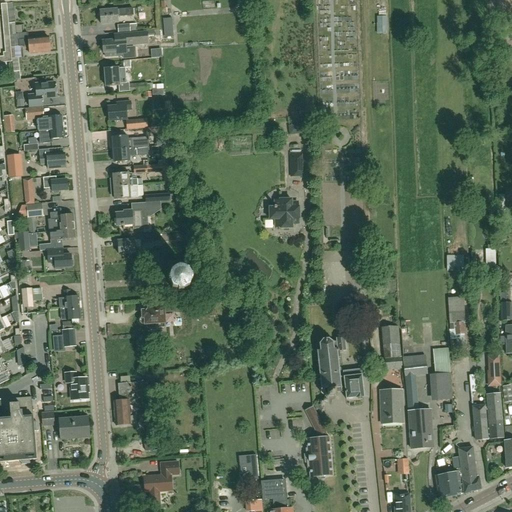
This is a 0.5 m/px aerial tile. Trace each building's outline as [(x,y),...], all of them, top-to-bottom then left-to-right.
[(4,62),(12,62),(14,80),(21,80),(18,58),(21,57),(20,47),(30,46),(30,54),(50,52),(49,36),(29,38),(28,33),(22,33),(21,25),(15,26),(15,23),(13,3),(7,4),(1,4),(5,52),(3,52),(4,62)] [(101,24),(118,23),(117,17),(133,15),(132,8),(117,10),(117,9),(100,11),(101,24)] [(174,37),(172,18),(163,19),(164,38),(174,37)] [(118,33),(130,32),(137,31),(136,24),(130,24),(118,25),(118,33)] [(144,33),(129,34),(129,45),(145,43),(144,33)] [(133,48),(125,48),(125,45),(129,45),(129,34),(114,35),(114,40),(102,41),(103,53),(105,53),(105,57),(123,56),(123,59),(134,58),(133,48)] [(119,86),(119,92),(130,92),(129,83),(125,83),(124,68),(118,69),(118,68),(104,69),(105,87),(119,86)] [(29,96),(30,107),(43,106),(42,99),(56,97),(55,82),(36,84),(37,95),(29,96)] [(147,91),(147,90),(164,89),(163,84),(153,85),(153,84),(146,84),(146,83),(130,84),(130,92),(147,91)] [(108,121),(127,120),(126,110),(131,110),(130,102),(116,103),(117,106),(107,107),(108,121)] [(38,118),(43,117),(42,108),(27,109),(27,119),(38,118)] [(43,117),(38,118),(39,132),(63,129),(62,116),(43,117)] [(302,125),(288,126),(289,136),(303,134),(302,125)] [(63,129),(39,132),(41,144),(52,143),(51,139),(64,138),(63,129)] [(112,139),(110,140),(111,144),(112,144),(112,150),(147,147),(147,139),(127,140),(127,136),(112,138),(112,139)] [(148,155),(148,147),(147,147),(112,150),(113,156),(112,156),(112,161),(114,161),(114,163),(129,161),(128,156),(148,155)] [(66,168),(65,153),(40,156),(41,164),(47,163),(48,170),(66,168)] [(12,155),(13,179),(28,178),(26,155),(12,155)] [(134,167),(134,174),(144,173),(155,172),(155,171),(157,170),(157,165),(134,167)] [(163,166),(164,183),(172,182),(171,165),(163,166)] [(132,180),(132,174),(132,173),(113,175),(113,179),(110,180),(111,187),(137,185),(136,179),(132,180)] [(43,178),(44,182),(44,189),(52,188),(52,191),(53,191),(53,193),(54,194),(58,193),(59,192),(59,191),(68,190),(67,179),(56,180),(56,177),(52,177),(43,178)] [(38,180),(29,181),(30,204),(39,204),(38,180)] [(138,198),(137,185),(111,187),(111,195),(114,195),(115,200),(138,198)] [(159,202),(170,201),(169,194),(145,196),(146,203),(150,202),(159,202)] [(290,228),(290,224),(297,224),(297,219),(298,219),(298,208),(296,208),(296,204),(290,204),(290,200),(278,200),(278,202),(273,202),(273,210),(268,210),(268,220),(274,220),(274,228),(279,228),(290,228)] [(124,213),(116,214),(117,226),(133,225),(133,229),(141,229),(141,217),(148,217),(151,217),(155,212),(155,207),(160,207),(159,202),(150,202),(150,210),(145,210),(142,210),(131,211),(124,211),(124,213)] [(41,204),(27,206),(28,218),(43,217),(41,204)] [(49,232),(50,232),(60,231),(75,229),(74,215),(67,216),(67,211),(50,213),(50,220),(48,220),(49,232)] [(27,219),(29,234),(35,233),(33,218),(27,219)] [(76,237),(75,229),(60,231),(50,232),(50,240),(76,237)] [(18,233),(14,233),(14,240),(19,239),(20,252),(30,251),(28,232),(18,233)] [(143,235),(144,242),(160,241),(160,233),(143,235)] [(119,255),(135,254),(135,247),(141,247),(140,240),(118,242),(119,255)] [(16,258),(15,249),(7,253),(9,259),(16,258)] [(48,262),(55,262),(55,270),(65,269),(64,268),(72,267),(72,266),(74,266),(73,260),(72,260),(71,254),(63,255),(63,249),(53,250),(48,250),(48,262)] [(490,250),(490,274),(500,274),(500,250),(490,250)] [(463,256),(447,256),(447,272),(453,272),(453,267),(463,267),(463,256)] [(182,269),(182,268),(176,268),(176,269),(170,272),(169,278),(167,278),(168,284),(169,284),(172,290),(178,291),(178,293),(184,292),(184,291),(190,288),(191,283),(193,283),(192,276),(191,276),(188,270),(182,269)] [(24,308),(34,307),(32,289),(22,290),(24,308)] [(39,290),(38,301),(47,301),(47,290),(39,290)] [(70,290),(65,291),(66,308),(64,309),(65,309),(80,308),(79,297),(71,297),(70,290)] [(511,301),(505,301),(505,295),(500,295),(501,302),(500,302),(501,309),(500,309),(501,321),(511,321),(511,309),(511,301)] [(140,325),(142,325),(148,325),(149,330),(165,328),(164,313),(180,312),(180,301),(172,302),(172,304),(148,306),(148,311),(142,312),(142,318),(141,318),(139,319),(139,321),(139,323),(140,325)] [(334,307),(334,316),(354,315),(354,306),(334,307)] [(65,309),(60,309),(61,320),(67,320),(81,319),(80,308),(65,309)] [(63,323),(64,330),(74,329),(73,322),(63,323)] [(62,330),(64,347),(76,347),(74,329),(64,330),(62,330)] [(315,351),(313,351),(313,362),(316,361),(316,363),(318,362),(319,370),(317,370),(317,371),(319,371),(320,379),(318,379),(318,381),(320,381),(321,389),(320,391),(321,391),(321,395),(323,397),(328,397),(335,396),(336,397),(337,396),(336,395),(335,392),(341,391),(341,393),(345,392),(344,382),(340,382),(339,379),(341,379),(341,377),(339,377),(338,370),(340,369),(340,368),(338,368),(337,360),(339,360),(339,358),(337,359),(337,357),(340,357),(339,352),(346,351),(344,338),(336,339),(336,342),(334,342),(333,341),(333,342),(331,342),(328,340),(329,338),(327,338),(327,339),(323,340),(322,338),(321,339),(322,340),(319,344),(318,343),(317,344),(319,345),(319,351),(317,351),(316,350),(315,351)] [(433,350),(435,374),(429,375),(431,401),(452,400),(450,373),(450,363),(448,349),(433,350)] [(407,404),(408,404),(411,449),(433,448),(430,410),(418,411),(417,403),(417,395),(416,376),(427,375),(426,361),(425,361),(424,356),(402,358),(405,377),(406,396),(407,396),(407,404)] [(384,359),(385,370),(392,370),(401,369),(402,369),(402,358),(401,357),(391,358),(384,359)] [(0,362),(0,384),(9,380),(0,362)] [(343,372),(344,382),(345,392),(346,399),(364,397),(361,370),(343,372)] [(86,378),(76,379),(75,373),(65,373),(66,383),(71,383),(73,400),(88,399),(86,378)] [(475,393),(482,393),(481,376),(474,376),(475,393)] [(501,387),(500,376),(487,377),(488,387),(501,387)] [(119,402),(114,402),(116,426),(131,425),(137,425),(136,417),(130,417),(129,401),(132,401),(132,400),(131,391),(137,391),(143,390),(142,382),(136,383),(130,383),(122,383),(118,384),(119,402)] [(502,387),(505,403),(511,401),(511,400),(510,386),(502,387)] [(381,424),(403,423),(401,391),(380,391),(381,424)] [(490,439),(504,437),(500,394),(486,395),(490,439)] [(0,463),(37,460),(32,397),(9,399),(10,418),(0,418),(0,463)] [(476,440),(488,439),(485,405),(473,406),(476,440)] [(307,469),(309,469),(309,477),(317,477),(320,479),(323,479),(326,476),(332,476),(329,437),(328,437),(312,407),(305,411),(319,438),(306,440),(307,448),(305,449),(307,469)] [(41,414),(43,426),(51,425),(51,423),(55,423),(54,413),(41,414)] [(149,414),(139,415),(140,424),(150,423),(149,414)] [(61,440),(75,439),(90,437),(88,418),(59,420),(61,440)] [(156,434),(156,437),(143,439),(145,451),(158,449),(157,440),(162,439),(161,433),(156,434)] [(458,449),(461,469),(464,493),(465,493),(465,494),(481,490),(479,477),(477,477),(473,447),(458,449)] [(239,466),(240,466),(248,466),(249,474),(249,481),(258,480),(256,455),(239,457),(239,466)] [(397,460),(397,470),(409,469),(408,459),(397,460)] [(161,464),(161,476),(144,477),(145,494),(149,494),(150,506),(160,505),(159,492),(172,491),(171,476),(179,475),(178,463),(161,464)] [(458,472),(446,474),(435,476),(438,499),(462,495),(461,494),(464,493),(461,469),(457,470),(458,472)] [(269,511),(291,511),(292,509),(289,509),(289,500),(287,500),(285,479),(261,482),(262,501),(273,500),(274,510),(269,511)] [(394,496),(394,511),(410,511),(409,494),(394,496)] [(262,511),(262,500),(256,501),(245,501),(245,511),(262,511)]
